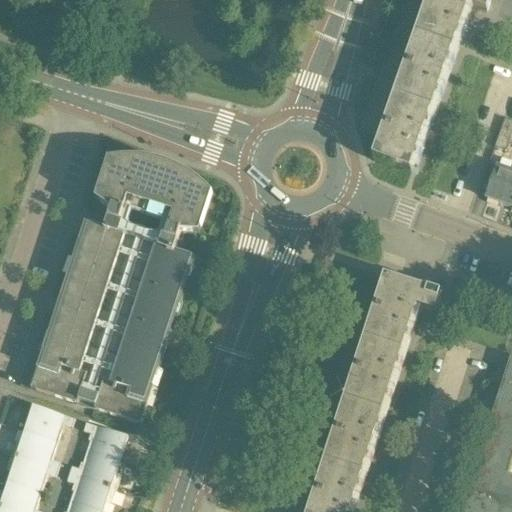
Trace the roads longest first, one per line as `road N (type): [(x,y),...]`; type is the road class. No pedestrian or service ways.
road 1 (tertiary): [(182,511),(285,206)]
road 2 (residential): [(0,325),(74,95)]
road 3 (residential): [(511,251),(334,184)]
road 4 (tertiary): [(246,146),(74,95)]
road 5 (tertiary): [(311,131),(353,0)]
